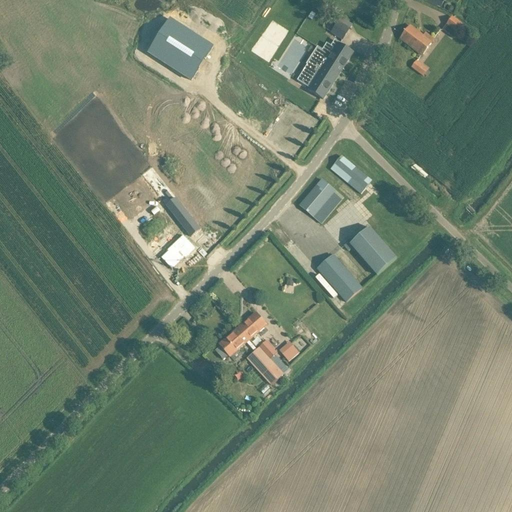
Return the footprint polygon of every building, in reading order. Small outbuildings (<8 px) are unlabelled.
[(342,18),(332,33),(343,40),(353,25),(342,18)] [(443,30),(453,38),(463,26),(453,18),(443,30)] [(213,47),(171,20),(149,54),(191,81),(213,47)] [(322,63),(322,62),(319,60),(322,56),(321,54),(322,52),(276,22),(253,57),(304,89),(305,88),(323,100),(340,74),(322,63)] [(429,37),(412,31),(408,43),(409,43),(403,60),(418,65),(423,48),(425,49),(429,37)] [(340,44),(331,57),(327,54),(327,55),(322,52),(321,54),(322,56),(319,60),(322,62),(322,63),(340,74),(353,53),(340,44)] [(288,92),(226,195),(252,211),(314,108),(288,92)] [(83,99),(84,128),(110,127),(109,98),(83,99)] [(108,119),(106,156),(141,158),(143,121),(108,119)] [(372,181),(342,155),(330,169),(361,195),(372,181)] [(94,164),(85,170),(109,205),(114,202),(111,198),(115,195),(94,164)] [(322,225),(344,199),(322,180),(300,206),(322,225)] [(201,230),(176,198),(166,205),(191,238),(201,230)] [(370,228),(350,245),(378,276),(397,259),(370,228)] [(161,258),(172,270),(185,258),(186,259),(196,249),(184,235),(167,251),(168,252),(161,258)] [(362,289),(334,256),(319,270),(347,302),(362,289)] [(293,287),(294,279),(287,278),(286,286),(293,287)] [(240,328),(250,340),(267,326),(256,314),(240,328)] [(221,347),(216,351),(224,360),(229,356),(230,357),(250,340),(240,328),(220,345),(221,347)] [(267,341),(260,347),(271,361),(280,371),(284,375),(284,374),(281,371),(285,367),(275,356),(278,353),(267,341)] [(300,353),(290,342),(280,351),(289,362),(300,353)] [(247,359),(272,386),(284,375),(280,371),(271,361),(260,347),(247,359)]
